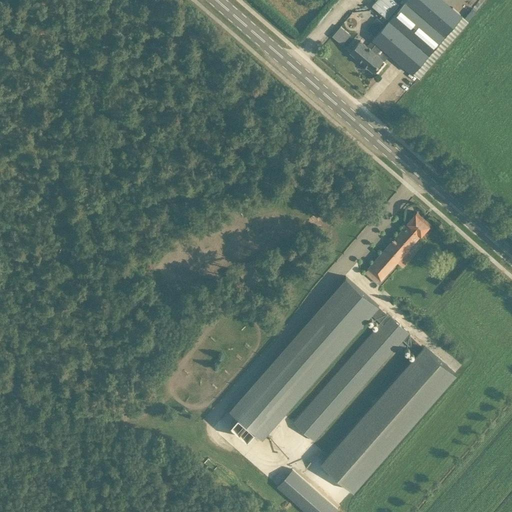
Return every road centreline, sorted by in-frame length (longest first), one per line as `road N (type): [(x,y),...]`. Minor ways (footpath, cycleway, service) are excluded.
road 1 (track): [(132,511),(123,318),(87,190),(114,0)]
road 2 (primary): [(511,256),(218,0)]
road 3 (track): [(180,435),(0,388)]
